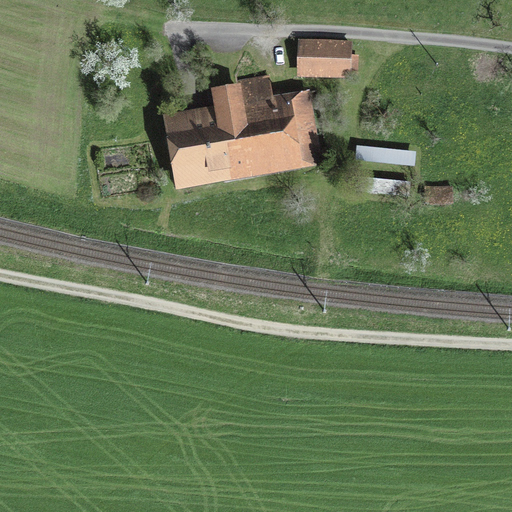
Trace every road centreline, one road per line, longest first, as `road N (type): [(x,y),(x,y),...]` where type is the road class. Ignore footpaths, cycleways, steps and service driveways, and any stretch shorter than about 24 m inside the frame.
road 1 (track): [(0,274),(286,332),(511,343)]
road 2 (track): [(143,0),(231,28),(511,49)]
